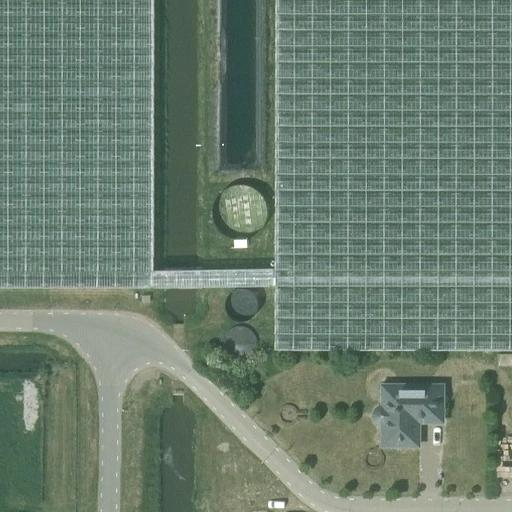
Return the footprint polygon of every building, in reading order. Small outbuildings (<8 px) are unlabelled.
[(0,0),(0,287),(156,287),(156,274),(150,274),(150,0),(0,0)] [(276,350),(494,350),(511,350),(511,0),(276,0),(276,274),(276,287),(276,350)] [(276,274),(156,274),(156,287),(276,287),(276,274)] [(511,353),(497,354),(497,366),(511,366),(511,353)] [(442,421),(442,386),(383,386),(383,407),(382,407),(378,408),(376,411),(374,414),(374,417),(376,420),(378,423),(381,424),(383,424),(383,445),(418,445),(418,419),(425,419),(427,421),(442,421)]
